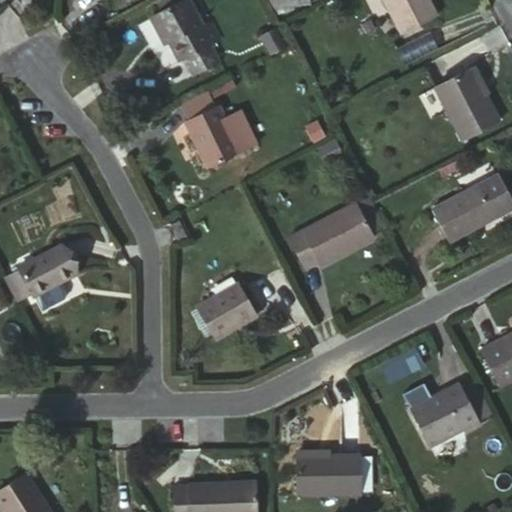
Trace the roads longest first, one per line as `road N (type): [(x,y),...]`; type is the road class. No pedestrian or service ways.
road 1 (residential): [(511,261),(255,400),(149,400)]
road 2 (residential): [(149,400),(147,234),(36,55)]
road 3 (residential): [(149,400),(0,401)]
